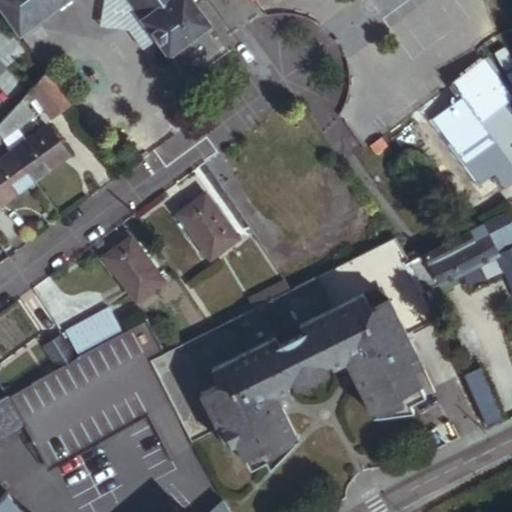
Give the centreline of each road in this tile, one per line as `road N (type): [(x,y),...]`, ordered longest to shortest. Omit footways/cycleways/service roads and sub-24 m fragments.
road 1 (residential): [(0,286),(289,69)]
road 2 (unknown): [(5,455),(124,394),(148,408),(222,511)]
road 3 (secondary): [(511,443),(376,511)]
